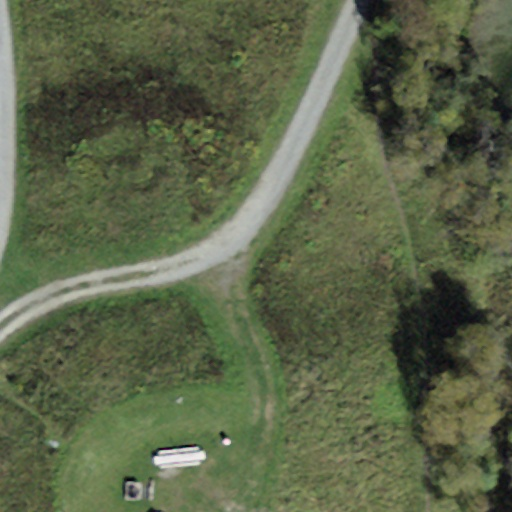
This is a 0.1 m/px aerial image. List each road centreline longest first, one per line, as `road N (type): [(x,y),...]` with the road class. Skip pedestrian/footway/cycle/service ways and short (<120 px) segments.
road 1 (track): [(358,0),(261,204),(223,244),(176,267),(51,296),(0,326)]
road 2 (track): [(0,239),(6,0)]
